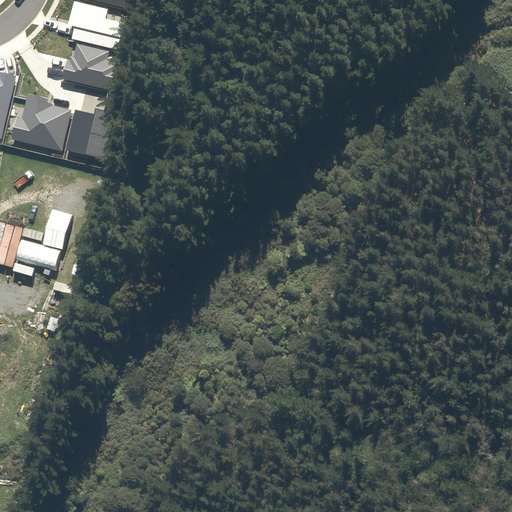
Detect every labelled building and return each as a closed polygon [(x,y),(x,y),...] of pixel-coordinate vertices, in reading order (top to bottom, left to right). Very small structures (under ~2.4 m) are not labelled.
[(69,194),(41,186),(17,274),(22,276),(20,283),(30,285),(32,278),(45,282),(69,194)] [(86,261),(76,258),(71,276),(80,279),(86,261)] [(57,281),(54,291),(74,295),(76,285),(57,281)] [(48,303),(51,291),(41,288),(37,300),(48,303)] [(53,293),(51,302),(63,305),(65,296),(53,293)]
